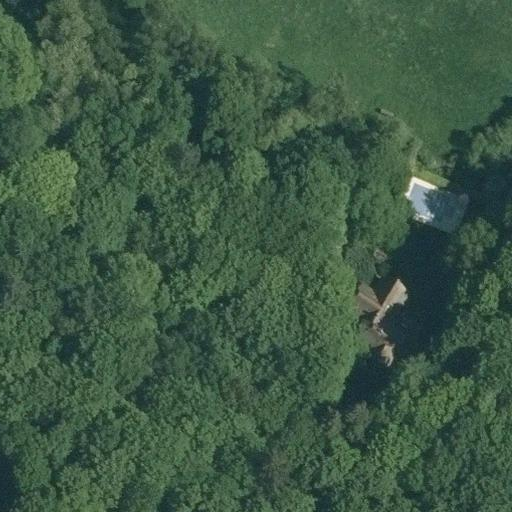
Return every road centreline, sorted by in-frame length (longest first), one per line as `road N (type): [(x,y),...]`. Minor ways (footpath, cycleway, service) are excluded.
road 1 (track): [(337,287),(333,213),(230,179),(0,191)]
road 2 (track): [(241,511),(0,358)]
